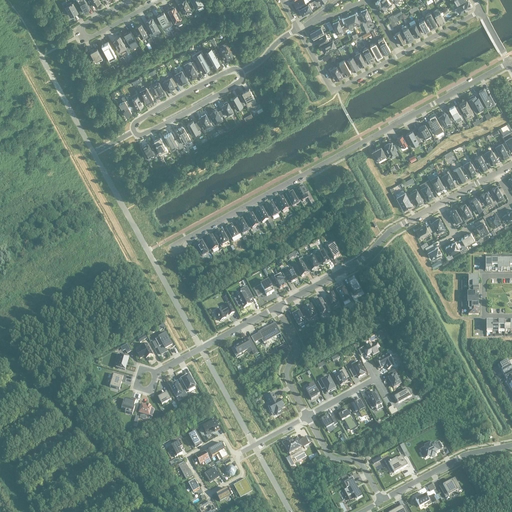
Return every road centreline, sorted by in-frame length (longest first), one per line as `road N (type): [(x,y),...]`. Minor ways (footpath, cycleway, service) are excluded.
road 1 (residential): [(508,61),(166,248)]
road 2 (residential): [(438,202),(385,233),(359,260),(274,307)]
road 3 (residential): [(274,307),(144,379)]
road 4 (residential): [(233,457),(222,437),(186,456),(207,494),(243,475)]
road 5 (residential): [(126,0),(83,23),(80,33),(88,37),(158,0)]
road 6 (residential): [(399,55),(331,87),(296,27)]
road 7 (residential): [(511,444),(463,454),(380,500)]
road 8 (unclassified): [(246,68),(135,120),(133,131)]
road 9 (unclassified): [(133,131),(238,80),(246,68)]
road 10 (residential): [(274,307),(296,348),(286,380),(306,416)]
road 11 (residential): [(306,416),(324,452),(357,460),(380,500)]
